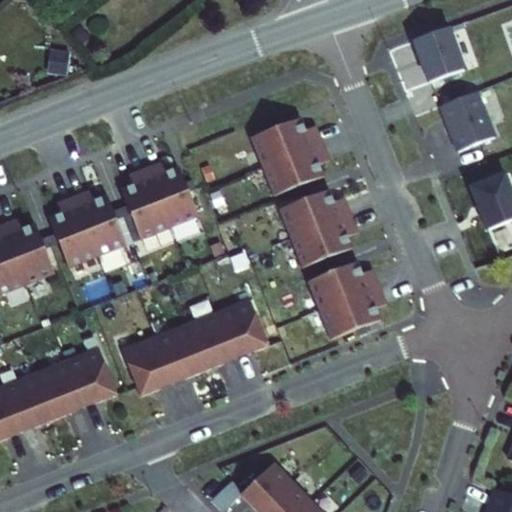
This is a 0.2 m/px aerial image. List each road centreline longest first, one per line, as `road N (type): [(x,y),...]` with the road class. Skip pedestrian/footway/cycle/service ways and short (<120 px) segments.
road 1 (residential): [(0,507),(453,327)]
road 2 (tertiary): [(0,139),(328,18)]
road 3 (residential): [(453,327),(328,18)]
road 4 (residential): [(435,511),(470,397),(460,345)]
